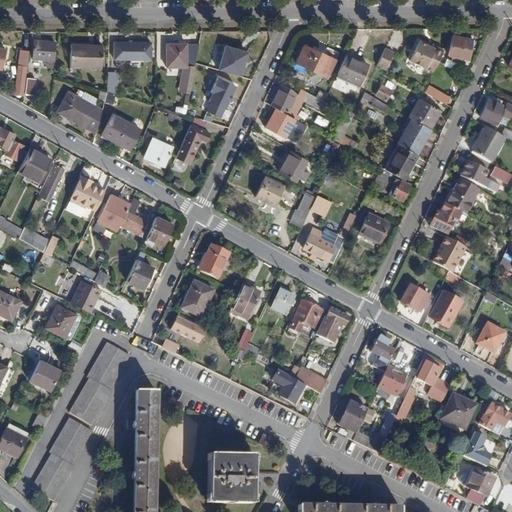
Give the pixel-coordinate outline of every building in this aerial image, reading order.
[(464,59),(468,59),(472,39),(453,35),(448,55),(453,56),(452,61),(463,63),(464,59)] [(46,67),(53,68),(55,42),(34,41),(32,59),(47,61),(46,67)] [(115,59),(152,59),(152,41),(115,42),(115,59)] [(428,45),(419,41),(410,61),(433,72),(444,50),(438,47),(434,49),(428,45)] [(188,96),(189,96),(192,76),(194,66),(197,44),(166,44),(166,67),(186,67),(182,92),(188,93),(188,96)] [(70,68),(102,68),(102,45),(71,45),(70,68)] [(295,63),(327,78),(336,59),(304,45),(295,63)] [(218,69),(240,76),(247,52),(225,46),(218,69)] [(18,65),(27,66),(29,50),(19,49),(18,65)] [(384,49),(376,66),(385,71),(393,53),(384,49)] [(336,76),(358,86),(368,64),(346,54),(336,76)] [(107,92),(115,94),(115,72),(107,71),(107,92)] [(25,94),(34,95),(36,79),(27,77),(25,94)] [(207,111),(220,117),(235,86),(217,77),(210,92),(212,93),(208,101),(211,103),(207,111)] [(300,104),(297,103),(300,97),(297,95),(280,85),(271,105),(276,108),(298,121),(300,117),(295,115),(300,104)] [(376,95),(386,101),(392,91),(381,85),(376,95)] [(446,105),(450,97),(429,85),(425,93),(446,105)] [(303,100),(302,99),(306,92),(301,89),(297,95),(300,97),(297,103),(300,104),(303,100)] [(102,109),(93,104),(96,98),(83,90),(79,97),(68,91),(56,112),(95,133),(102,109)] [(98,98),(104,101),(107,92),(100,90),(98,98)] [(104,102),(114,107),(117,95),(115,94),(107,92),(104,101),(104,102)] [(303,100),(319,109),(323,101),(306,92),(302,99),(303,100)] [(371,106),(384,112),(388,105),(364,92),(362,96),(373,102),(371,106)] [(175,112),(185,115),(189,96),(188,96),(186,95),(184,107),(176,106),(175,112)] [(411,118),(430,129),(440,110),(419,98),(408,117),(411,118)] [(501,115),(510,119),(511,113),(511,104),(507,102),(505,106),(500,104),(501,101),(496,98),(494,102),(488,99),(480,117),(496,125),(501,115)] [(286,138),(292,142),(303,124),(298,121),(276,108),(265,127),(276,134),(275,137),(279,139),(280,136),(285,139),(286,138)] [(375,119),(377,114),(369,109),(366,114),(375,119)] [(334,141),(340,144),(349,125),(352,118),(347,115),(346,114),(334,141)] [(102,135),(129,150),(140,129),(113,115),(102,135)] [(417,154),(418,155),(432,130),(430,129),(411,118),(397,143),(399,144),(417,154)] [(200,139),(206,142),(209,133),(190,124),(177,155),(191,161),(200,139)] [(5,154),(17,160),(24,146),(12,140),(15,135),(0,127),(0,146),(7,149),(5,154)] [(471,152),(491,164),(506,138),(501,136),(485,127),(471,152)] [(511,142),(511,132),(505,128),(501,136),(506,138),(511,142)] [(353,150),(357,143),(345,137),(341,144),(353,150)] [(143,158),(163,166),(172,146),(152,138),(143,158)] [(328,152),(335,155),(340,144),(332,141),(328,152)] [(387,171),(403,180),(417,154),(399,144),(385,170),(387,171)] [(18,172),(38,183),(50,159),(29,148),(18,172)] [(298,177),(303,168),(307,162),(289,152),(278,171),(296,181),(298,177)] [(38,196),(49,202),(67,164),(61,161),(59,167),(53,164),(38,196)] [(485,178),(489,171),(467,161),(460,176),(485,188),(489,180),(485,178)] [(491,176),(506,185),(511,175),(496,166),(491,176)] [(298,177),(302,179),(308,171),(303,168),(298,177)] [(374,184),(379,186),(385,173),(387,171),(385,170),(381,168),(374,184)] [(378,189),(389,195),(396,179),(385,173),(379,186),(378,189)] [(255,198),(273,207),(284,185),(265,176),(255,198)] [(70,199),(95,211),(105,190),(80,178),(70,199)] [(389,195),(402,201),(409,185),(396,179),(389,195)] [(461,213),(466,216),(480,190),(459,179),(445,204),(458,211),(461,213)] [(289,222),(301,228),(316,197),(305,192),(297,210),(295,209),(289,222)] [(361,203),(392,218),(397,209),(366,192),(361,203)] [(116,232),(119,225),(130,203),(110,194),(97,222),(116,232)] [(119,225),(139,236),(147,222),(134,215),(140,201),(133,197),(130,203),(119,225)] [(316,213),(325,215),(328,201),(319,199),(316,213)] [(446,234),(453,220),(458,211),(445,204),(442,202),(437,212),(436,212),(429,226),(446,234)] [(345,220),(351,224),(357,212),(351,208),(345,220)] [(453,220),(457,222),(461,213),(458,211),(453,220)] [(357,233),(367,237),(377,218),(367,213),(357,233)] [(0,228),(18,238),(22,229),(4,219),(5,218),(0,215),(0,228)] [(155,242),(163,246),(173,224),(156,216),(146,238),(155,242)] [(367,237),(376,241),(385,221),(377,218),(367,237)] [(333,262),(338,253),(351,224),(345,220),(336,238),(335,240),(321,234),(322,231),(313,227),(303,248),(311,252),(309,256),(314,259),(316,254),(333,262)] [(376,241),(381,243),(390,224),(385,221),(376,241)] [(44,253),(49,241),(23,227),(22,229),(18,238),(44,253)] [(335,240),(336,238),(322,231),(321,234),(335,240)] [(143,243),(153,248),(155,242),(146,238),(143,243)] [(447,271),(451,273),(465,248),(445,238),(441,246),(441,247),(439,253),(437,252),(432,262),(440,267),(447,271)] [(44,253),(49,255),(55,242),(50,239),(49,241),(44,253)] [(197,269),(214,277),(226,251),(209,244),(197,269)] [(214,277),(217,278),(229,253),(226,251),(214,277)] [(126,281),(143,289),(153,267),(136,259),(126,281)] [(500,264),(511,270),(511,268),(511,263),(502,259),(500,264)] [(93,280),(96,273),(72,260),(69,267),(93,280)] [(435,276),(443,280),(447,271),(440,267),(435,276)] [(93,280),(105,287),(110,276),(98,270),(96,273),(93,280)] [(180,307),(201,317),(214,290),(193,280),(180,307)] [(71,304),(90,313),(101,290),(82,281),(71,304)] [(229,311),(246,320),(259,293),(242,284),(229,311)] [(400,301),(419,312),(429,295),(409,284),(400,301)] [(270,308),(285,315),(294,296),(279,289),(270,308)] [(0,313),(12,319),(20,302),(0,291),(0,313)] [(444,292),(429,317),(447,328),(463,303),(444,292)] [(302,323),(317,330),(323,318),(326,312),(301,300),(288,328),(298,332),(302,323)] [(45,328),(64,337),(75,315),(56,306),(45,328)] [(315,335),(332,343),(341,325),(343,326),(348,317),(329,307),(324,318),(323,318),(317,330),(315,335)] [(190,328),(193,323),(187,320),(180,316),(174,328),(186,335),(184,339),(193,343),(193,342),(203,348),(207,339),(198,334),(199,333),(190,328)] [(493,354),(505,332),(487,322),(475,343),(493,354)] [(378,358),(386,363),(393,350),(387,346),(389,341),(379,335),(370,351),(379,356),(378,358)] [(159,347),(172,354),(177,345),(164,338),(159,347)] [(130,356),(106,343),(86,378),(88,379),(69,412),(92,426),(112,392),(109,390),(130,356)] [(250,351),(257,355),(260,350),(253,346),(250,351)] [(240,358),(245,361),(249,353),(243,350),(240,358)] [(378,358),(379,356),(370,351),(368,354),(377,360),(378,358)] [(424,355),(417,369),(420,371),(416,378),(431,386),(427,394),(438,400),(447,384),(435,377),(440,369),(442,365),(424,355)] [(29,381),(49,391),(60,370),(39,361),(29,381)] [(294,378),(298,371),(299,368),(293,365),(288,375),(294,378)] [(390,392),(396,395),(406,374),(387,365),(374,393),(387,399),(390,392)] [(310,378),(313,373),(300,366),(299,368),(298,371),(310,378)] [(294,404),(304,384),(294,378),(288,375),(277,369),(271,380),(282,386),(277,395),(294,404)] [(320,393),(326,380),(313,373),(310,378),(298,371),(294,378),(304,384),(320,393)] [(414,383),(412,382),(400,407),(405,409),(413,391),(411,390),(414,383)] [(152,511),(155,392),(135,392),(132,511),(152,511)] [(440,418),(464,429),(475,404),(452,393),(440,418)] [(351,440),(354,434),(366,409),(349,401),(338,425),(349,430),(345,437),(351,440)] [(494,422),(503,427),(510,415),(489,403),(477,424),(489,431),(494,422)] [(33,424),(40,428),(47,415),(40,412),(33,424)] [(351,440),(378,453),(396,416),(388,412),(378,434),(380,434),(375,444),(354,434),(351,440)] [(92,432),(69,418),(49,453),(51,454),(31,489),(54,501),(74,467),(72,466),(92,432)] [(0,439),(0,447),(16,456),(28,432),(8,423),(0,439)] [(484,437),(473,431),(462,455),(484,466),(490,455),(481,451),(481,445),(484,437)] [(272,439),(262,434),(258,443),(268,448),(272,439)] [(503,443),(494,442),(493,451),(508,453),(509,436),(504,436),(503,443)] [(253,454),(208,454),(207,502),(253,503),(253,454)] [(466,486),(486,496),(494,477),(474,468),(472,474),(467,484),(466,486)] [(472,474),(465,471),(463,472),(459,479),(460,481),(467,484),(472,474)]
